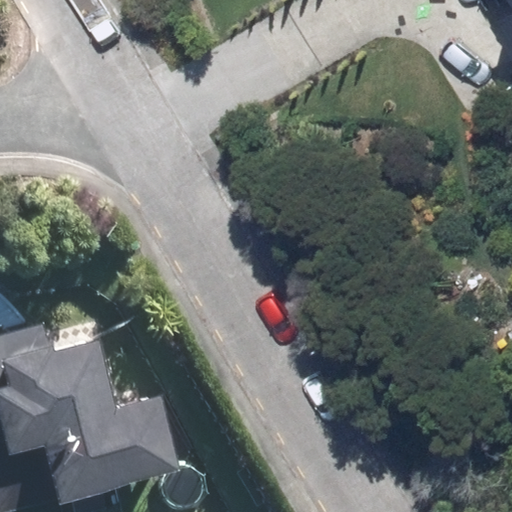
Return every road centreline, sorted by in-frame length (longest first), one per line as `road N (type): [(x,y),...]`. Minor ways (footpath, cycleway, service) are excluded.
road 1 (residential): [(118,98),(379,511)]
road 2 (residential): [(0,121),(118,98)]
